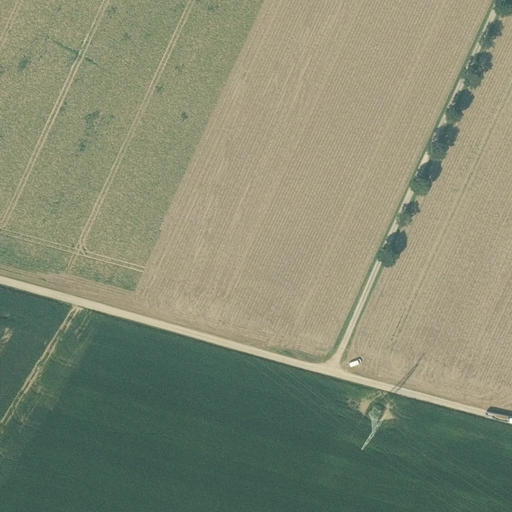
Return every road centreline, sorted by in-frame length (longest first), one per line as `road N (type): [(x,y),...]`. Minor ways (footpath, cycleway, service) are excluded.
road 1 (track): [(0,279),(511,419)]
road 2 (track): [(499,0),(330,369)]
